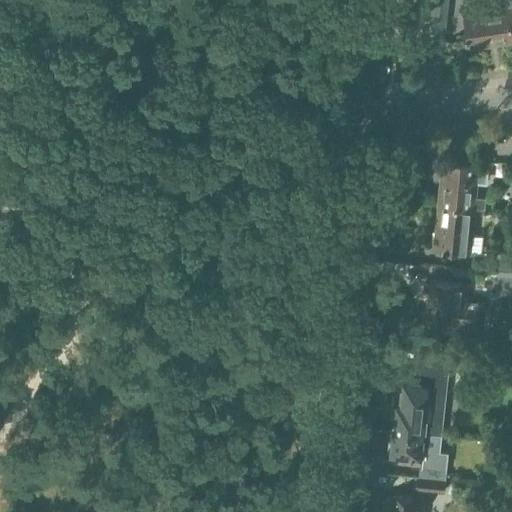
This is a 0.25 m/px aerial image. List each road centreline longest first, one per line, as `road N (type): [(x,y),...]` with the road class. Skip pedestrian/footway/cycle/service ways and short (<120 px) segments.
road 1 (residential): [(300,511),(337,129)]
road 2 (residential): [(337,129),(511,101)]
road 3 (residential): [(337,129),(350,0)]
